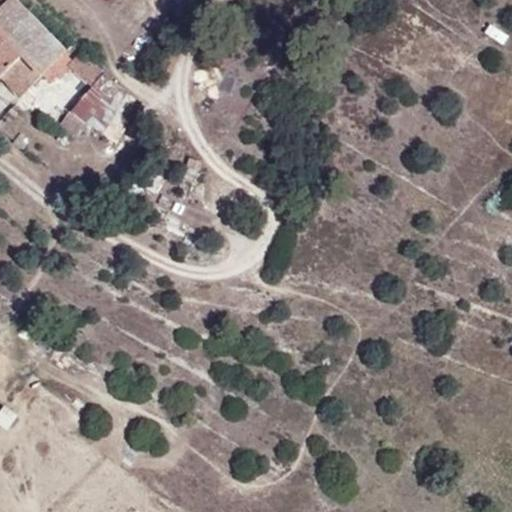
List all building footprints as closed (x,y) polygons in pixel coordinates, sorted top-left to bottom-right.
[(54,50),(4,0),(0,0),(0,66),(15,53),(32,71),(24,78),(34,88),(45,77),(36,67),(54,50)] [(55,74),(67,63),(54,50),(36,67),(45,77),(52,71),(55,74)] [(66,68),(92,80),(100,64),(74,51),(66,68)] [(24,78),(32,71),(15,53),(0,66),(0,83),(9,93),(24,78)] [(56,118),(76,138),(123,92),(103,72),(56,118)] [(0,404),(0,421),(8,426),(17,411),(1,402),(0,404)]
